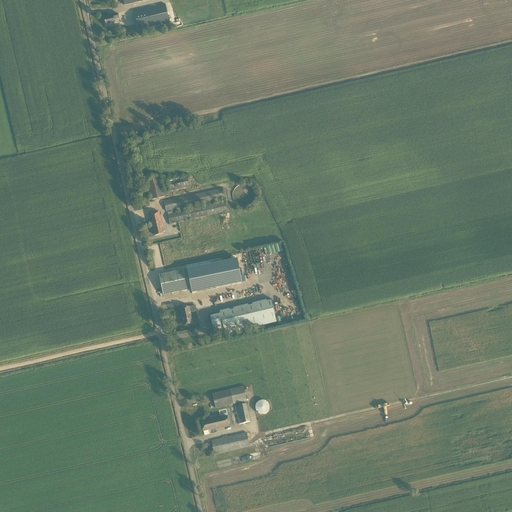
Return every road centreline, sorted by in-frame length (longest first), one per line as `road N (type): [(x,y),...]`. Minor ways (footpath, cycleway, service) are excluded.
road 1 (unclassified): [(201,511),(83,0)]
road 2 (track): [(0,369),(159,332)]
